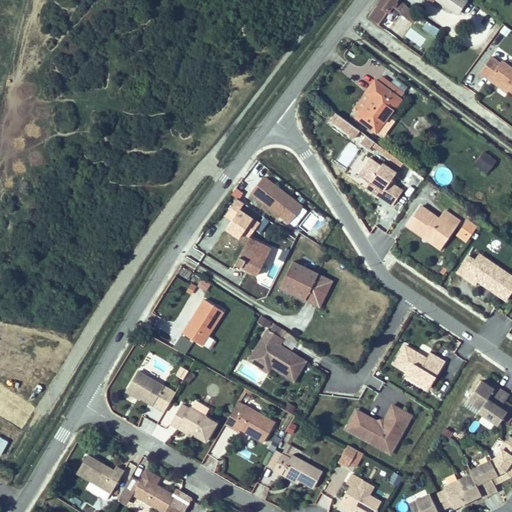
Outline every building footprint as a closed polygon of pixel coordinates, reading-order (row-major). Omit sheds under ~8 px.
[(398,10),(403,4),(397,0),(378,0),(368,15),(378,22),(390,5),(398,10)] [(468,2),(465,0),(428,0),(433,3),(434,0),(458,15),(468,2)] [(437,38),(440,28),(430,25),(426,34),(437,38)] [(511,92),(511,68),(503,62),(501,64),(492,58),(481,74),(490,80),(508,94),(510,91),(511,92)] [(379,82),(376,79),(364,95),(365,95),(356,107),(361,110),(356,117),(378,134),(404,100),(401,98),(405,93),(383,77),(379,82)] [(336,113),(329,121),(357,144),(364,135),(336,113)] [(488,173),(497,161),(485,152),(476,164),(488,173)] [(370,183),(383,192),(380,196),(393,206),(404,190),(391,181),(397,172),(384,163),(382,165),(371,157),(359,175),(370,183)] [(304,207),(266,177),(252,194),(291,223),(304,207)] [(439,247),(443,242),(458,219),(444,209),(438,217),(420,205),(406,225),(421,235),(439,247)] [(259,223),(240,210),(228,228),(239,236),(243,231),(250,236),(259,223)] [(478,227),(469,220),(457,235),(466,242),(478,227)] [(246,263),(242,269),(260,278),(273,250),(250,239),(240,260),(246,263)] [(476,259),(475,260),(469,256),(463,263),(458,271),(464,276),(477,284),(479,280),(488,286),(493,290),(507,300),(511,292),(511,274),(492,261),(480,253),(476,259)] [(318,306),(329,281),(292,262),(281,288),(318,306)] [(202,280),(197,288),(206,293),(210,284),(202,280)] [(225,312),(206,300),(192,321),(194,323),(187,335),(204,346),(210,350),(215,341),(209,337),(225,312)] [(261,317),(258,324),(267,328),(270,321),(261,317)] [(184,334),(187,335),(194,323),(192,321),(184,334)] [(274,324),(270,331),(268,329),(250,360),(260,366),(269,372),(272,366),(294,380),(306,361),(279,345),(283,339),(282,338),(286,331),(274,324)] [(173,348),(185,355),(193,342),(181,335),(173,348)] [(433,376),(442,362),(427,352),(424,358),(422,360),(415,355),(417,353),(402,345),(391,363),(405,372),(403,375),(418,384),(420,381),(427,385),(433,376)] [(183,379),(188,371),(182,367),(177,375),(183,379)] [(194,375),(188,371),(183,379),(189,382),(194,375)] [(162,386),(137,372),(127,391),(126,393),(140,400),(141,398),(166,411),(176,393),(162,386)] [(504,405),(508,399),(495,389),(493,392),(480,384),(467,402),(480,411),(478,414),(497,428),(507,413),(501,408),(504,405)] [(239,402),(236,407),(227,424),(241,432),(243,428),(254,434),(253,436),(265,442),(277,422),(265,416),(250,408),(246,405),(239,402)] [(172,426),(180,430),(193,438),(194,435),(208,442),(218,424),(206,417),(209,411),(209,409),(197,403),(195,403),(191,409),(190,408),(189,410),(183,406),(172,426)] [(295,407),(289,404),(286,410),(292,413),(295,407)] [(410,414),(395,405),(385,424),(359,411),(349,430),(381,447),(387,435),(400,442),(407,428),(404,426),(410,414)] [(507,413),(510,409),(504,405),(501,408),(507,413)] [(414,416),(410,414),(404,426),(407,428),(414,416)] [(297,425),(292,423),(288,432),(293,434),(297,425)] [(223,425),(209,454),(222,459),(235,431),(223,425)] [(452,433),(446,428),(443,433),(449,438),(452,433)] [(381,447),(393,454),(400,442),(387,435),(381,447)] [(492,462),(498,478),(500,484),(511,479),(511,478),(511,448),(505,443),(500,450),(502,452),(496,461),(492,462)] [(299,485),(301,482),(315,490),(324,473),(307,464),(310,457),(288,445),(283,455),(277,452),(268,468),(275,472),(283,476),(299,485)] [(364,455),(348,446),(339,462),(348,467),(350,465),(357,469),(364,455)] [(105,466),(102,465),(87,456),(76,475),(111,495),(124,472),(116,467),(113,471),(105,466)] [(498,478),(492,462),(474,469),(475,473),(484,501),(485,505),(501,499),(493,479),(498,478)] [(164,511),(184,511),(185,511),(193,498),(177,489),(174,495),(175,496),(157,486),(161,479),(146,470),(142,477),(133,494),(164,511)] [(403,478),(395,473),(390,482),(398,487),(403,478)] [(441,489),(448,510),(454,508),(456,511),(484,501),(475,473),(447,483),(448,487),(441,489)] [(352,511),(358,511),(359,511),(361,511),(377,511),(383,502),(375,498),(370,495),(374,487),(352,475),(348,483),(352,486),(343,502),(341,506),(352,511)] [(443,511),(448,510),(441,489),(433,492),(432,489),(416,494),(420,505),(413,507),(414,511),(443,511)] [(420,505),(416,494),(409,497),(413,507),(420,505)]
